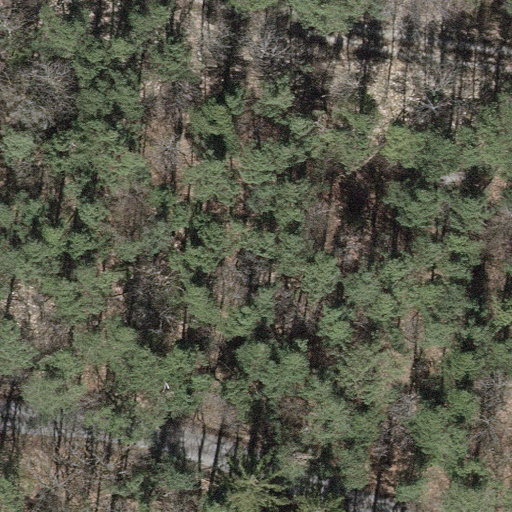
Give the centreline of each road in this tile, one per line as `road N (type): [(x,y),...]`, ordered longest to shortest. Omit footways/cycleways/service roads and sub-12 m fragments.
road 1 (unclassified): [(0,421),(150,431),(390,511)]
road 2 (track): [(511,53),(414,42),(248,0)]
